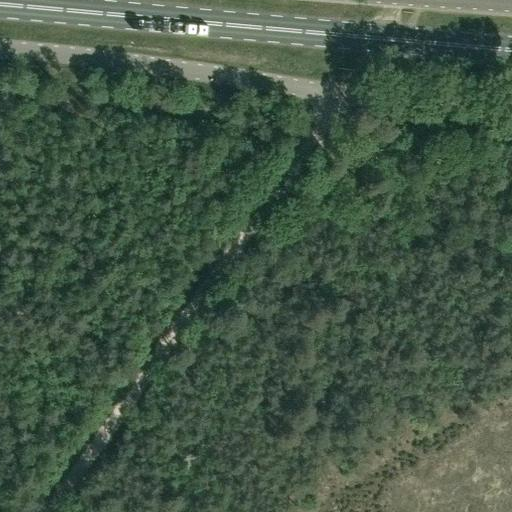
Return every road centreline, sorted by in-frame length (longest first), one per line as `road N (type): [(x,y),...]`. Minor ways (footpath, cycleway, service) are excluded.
road 1 (track): [(44,511),(345,93)]
road 2 (primary): [(511,53),(0,6)]
road 3 (unclassified): [(345,93),(0,49)]
road 4 (unclassified): [(345,93),(511,113)]
road 5 (unclassified): [(511,11),(378,0)]
